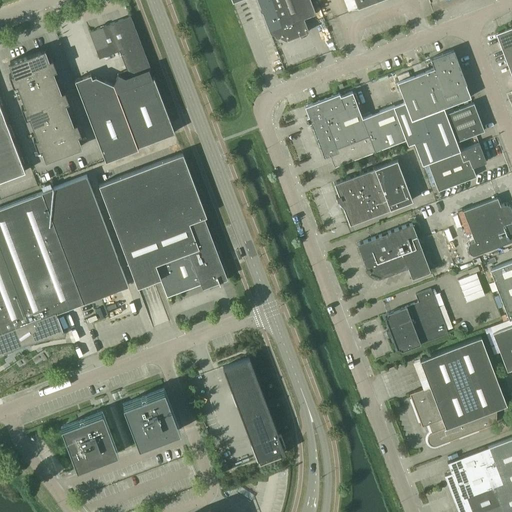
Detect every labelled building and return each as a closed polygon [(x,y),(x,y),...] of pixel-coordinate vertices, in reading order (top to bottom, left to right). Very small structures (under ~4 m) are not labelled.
[(315,13),(310,0),(231,0),(232,2),(236,0),(257,0),(269,32),(285,40),(308,31),(303,17),(315,13)] [(174,132),(153,76),(152,77),(148,68),(150,67),(130,16),(89,31),(99,57),(119,50),(127,70),(123,71),(121,75),(117,73),(112,84),(95,76),(92,77),(90,73),(74,79),(104,159),(174,132)] [(511,27),(498,33),(511,71),(511,27)] [(71,124),(63,103),(68,101),(64,90),(59,92),(51,71),(56,69),(52,58),(47,60),(42,49),(9,61),(13,72),(8,74),(13,86),(18,84),(26,105),(21,107),(25,118),(30,116),(38,137),(33,139),(37,150),(42,148),(46,159),(79,147),(75,136),(80,134),(76,122),(71,124)] [(470,96),(465,83),(466,83),(453,49),(430,58),(434,67),(397,81),(404,101),(411,119),(443,107),(470,96)] [(459,150),(455,141),(445,113),(443,107),(411,119),(404,101),(362,117),(352,91),(340,95),(339,93),(304,106),(308,116),(306,117),(308,123),(310,122),(323,156),(329,154),(333,165),(405,138),(407,144),(413,142),(422,164),(427,162),(459,150)] [(484,130),(473,102),(445,113),(455,141),(484,130)] [(0,180),(25,171),(0,105),(0,180)] [(476,176),(472,166),(485,161),(478,142),(459,150),(427,162),(437,190),(476,176)] [(211,242),(202,217),(206,215),(182,153),(98,184),(137,286),(159,278),(166,296),(228,273),(215,240),(211,242)] [(412,200),(396,159),(375,167),(375,166),(333,182),(338,195),(335,196),(337,200),(343,207),(349,224),(390,208),(412,200)] [(128,285),(86,175),(41,192),(0,207),(0,354),(8,350),(12,348),(16,346),(20,344),(28,342),(32,341),(39,339),(47,337),(51,336),(56,335),(65,334),(64,329),(62,329),(56,312),(128,285)] [(511,211),(510,206),(509,205),(506,203),(504,203),(500,205),(497,196),(462,210),(474,240),(470,242),(468,243),(467,246),(467,248),(468,251),(470,253),(473,254),(475,254),(511,239),(511,211)] [(430,271),(412,222),(387,232),(388,234),(382,236),(381,234),(356,243),(367,271),(369,270),(369,271),(370,272),(371,273),(372,274),(373,275),(374,275),(376,275),(377,275),(378,275),(380,275),(380,277),(407,267),(411,278),(430,271)] [(511,317),(511,260),(489,269),(508,319),(511,317)] [(483,294),(475,272),(456,279),(465,301),(483,294)] [(447,333),(430,288),(415,294),(418,301),(386,313),(386,314),(387,315),(386,315),(386,317),(385,317),(384,317),(389,329),(387,329),(388,331),(386,331),(388,337),(390,336),(390,338),(392,337),(396,349),(397,349),(397,348),(398,348),(399,349),(400,349),(400,350),(400,351),(447,333)] [(511,368),(511,324),(492,332),(506,370),(511,368)] [(506,404),(480,336),(419,359),(429,385),(409,393),(421,426),(428,424),(431,432),(430,432),(429,433),(428,434),(427,435),(427,436),(427,437),(427,438),(427,439),(427,441),(427,442),(428,443),(429,444),(430,444),(431,445),(432,445),(434,445),(435,445),(436,445),(496,422),(496,408),(506,404)] [(248,357),(222,367),(257,458),(257,459),(278,450),(280,454),(284,452),(282,445),(285,444),(280,432),(277,433),(248,357)] [(179,430),(163,389),(122,405),(138,446),(179,430)] [(118,453),(102,412),(61,427),(76,469),(118,453)] [(511,511),(511,436),(447,461),(451,471),(444,474),(458,511),(511,511)]
